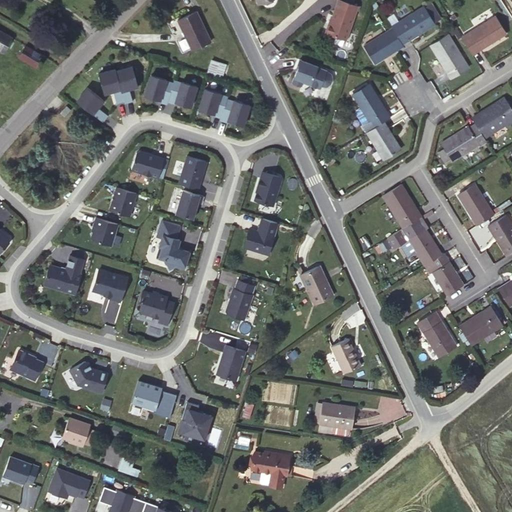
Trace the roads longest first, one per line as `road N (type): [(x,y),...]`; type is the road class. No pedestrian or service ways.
road 1 (residential): [(50,230),(14,277),(15,299),(28,314),(136,355),(172,350),(233,151)]
road 2 (residential): [(511,360),(457,405),(432,418),(420,409),(326,212)]
road 3 (residential): [(233,151),(151,123),(130,126),(50,230)]
road 4 (residential): [(136,0),(0,143)]
road 5 (residential): [(289,131),(226,0)]
road 6 (track): [(432,418),(429,432),(329,511)]
road 7 (residential): [(484,273),(412,162)]
